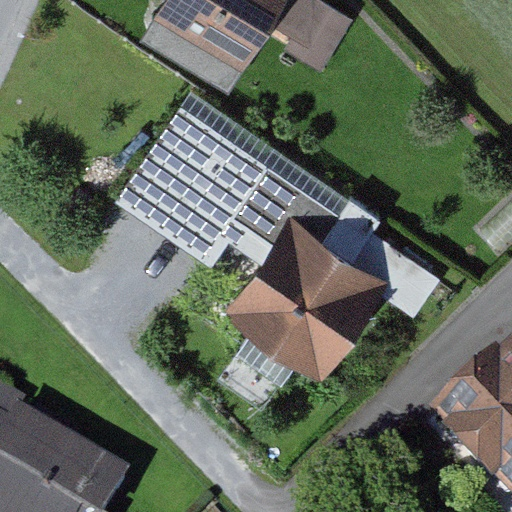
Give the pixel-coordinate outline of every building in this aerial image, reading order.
[(173,0),(168,9),(253,59),(280,14),(287,0),(173,0)] [(333,63),(360,16),(332,0),(287,0),(280,14),(307,29),(299,43),(333,63)] [(356,210),(191,95),(124,190),(217,255),(245,215),(287,245),(303,221),(333,242),(356,210)] [(246,305),(328,361),(386,278),(333,242),(303,221),(287,245),(246,305)] [(511,350),(448,411),(463,427),(458,432),(503,479),(508,474),(511,478),(511,350)] [(0,378),(0,450),(2,452),(28,411),(35,400),(0,378)] [(114,511),(136,477),(28,411),(2,452),(0,456),(0,511),(114,511)]
